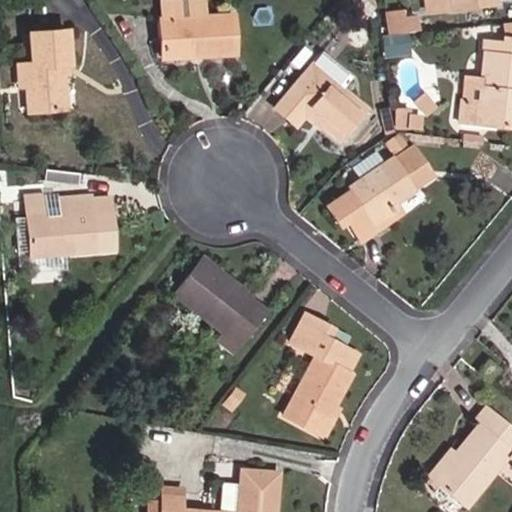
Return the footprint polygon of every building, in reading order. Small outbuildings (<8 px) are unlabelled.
[(234,54),(232,16),(203,17),(202,0),(187,0),(160,1),(161,19),(159,19),(161,57),(234,54)] [(353,16),(366,0),(346,0),(341,7),(353,16)] [(495,3),(494,0),(424,0),(425,11),(495,3)] [(415,30),(413,18),(401,19),(400,12),(383,13),(386,33),(415,30)] [(511,39),(511,22),(500,23),(502,39),(511,39)] [(68,65),(65,30),(29,33),(31,67),(26,67),(28,87),(25,88),(27,112),(63,109),(61,74),(60,66),(65,65),(68,65)] [(409,54),(406,34),(382,36),(384,56),(409,54)] [(511,39),(502,39),(501,43),(482,41),(478,84),(476,102),(460,101),(458,121),(511,126),(511,39)] [(350,78),(319,53),(309,65),(341,90),(350,78)] [(26,67),(26,64),(15,65),(17,88),(25,88),(28,87),(26,67)] [(339,142),(365,110),(341,90),(309,65),(273,108),(292,124),(300,114),(313,126),(316,122),(339,142)] [(476,102),(478,84),(462,82),(460,101),(476,102)] [(403,144),(395,134),(385,142),(392,152),(403,144)] [(399,167),(417,155),(409,144),(392,157),(399,167)] [(412,185),(429,173),(417,155),(399,167),(392,157),(346,188),(349,192),(325,209),(336,223),(343,218),(359,240),(377,228),(370,218),(395,201),(413,188),(412,185)] [(110,210),(108,195),(90,197),(91,211),(110,210)] [(113,250),(110,210),(91,211),(90,197),(45,201),(44,196),(24,197),(29,261),(61,258),(61,254),(113,250)] [(377,228),(402,211),(395,201),(370,218),(377,228)] [(231,352),(262,313),(246,301),(225,285),(228,280),(200,258),(172,294),(221,332),(215,340),(231,352)] [(250,297),(228,280),(225,285),(246,301),(250,297)] [(345,372),(355,354),(320,335),(325,326),(302,313),(288,341),(314,355),(282,415),(314,432),(328,404),(332,406),(349,374),(345,372)] [(488,383),(499,368),(487,358),(475,372),(488,383)] [(322,436),(336,408),(332,406),(328,404),(314,432),(322,436)] [(511,462),(511,428),(484,406),(472,421),(476,424),(453,452),(457,456),(435,484),(463,508),(505,457),(511,462)] [(240,430),(241,408),(221,408),(208,424),(240,430)] [(435,484),(457,456),(453,452),(451,450),(428,479),(435,484)] [(274,511),(277,473),(239,470),(238,487),(220,486),(218,511),(204,511),(180,510),(181,497),(161,496),(160,503),(147,502),(146,511),(274,511)]
